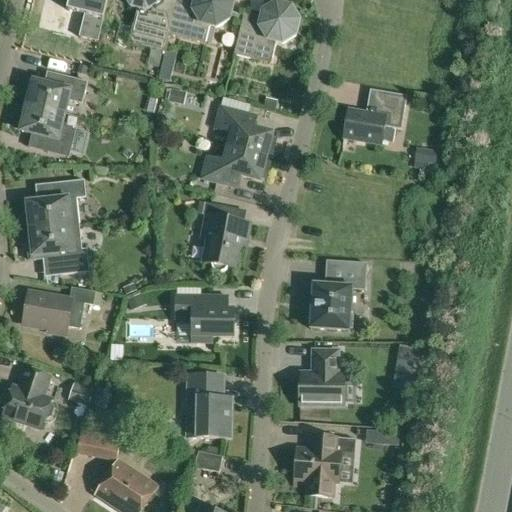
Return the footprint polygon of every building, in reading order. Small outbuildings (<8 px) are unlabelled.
[(103,20),(107,0),(68,0),(66,11),(85,15),(79,37),(98,42),(103,20)] [(164,53),(168,36),(177,0),(125,0),(129,8),(136,9),(128,44),(164,53)] [(204,44),(208,27),(215,29),(229,20),(233,5),(229,0),(194,0),(194,3),(182,0),(177,0),(168,36),(204,44)] [(262,12),(261,19),(243,15),(233,56),(270,65),(275,43),(282,45),(295,37),(299,22),(291,8),(276,4),(262,12)] [(163,59),(158,80),(171,83),(175,62),(163,59)] [(26,94),(24,105),(64,115),(67,102),(82,106),(87,83),(64,77),(61,89),(33,82),(31,91),(26,94)] [(168,104),(184,107),(187,94),(171,90),(168,104)] [(341,148),(343,149),(344,139),(380,146),(383,128),(400,131),(406,97),(369,91),(365,114),(348,111),(341,148)] [(266,99),(263,109),(276,112),(278,102),(266,99)] [(45,153),(69,159),(76,131),(61,127),(64,115),(24,105),(21,115),(24,120),(21,133),(49,139),(45,153)] [(230,134),(227,148),(266,159),(267,154),(271,155),(275,140),(271,139),(273,134),(248,128),(251,117),(220,108),(214,130),(230,134)] [(207,158),(201,180),(232,188),(235,176),(260,183),(261,178),(265,179),(269,164),(265,163),(266,159),(227,148),(223,163),(207,158)] [(423,164),(436,165),(436,164),(440,165),(441,154),(437,153),(437,152),(425,151),(423,164)] [(28,217),(29,231),(79,225),(76,200),(86,199),(84,182),(53,185),(54,197),(22,200),(24,217),(28,217)] [(202,216),(206,217),(204,231),(209,232),(203,264),(211,266),(212,270),(216,272),(220,273),(224,272),(227,269),(235,270),(241,238),(246,239),(249,225),(226,220),(228,209),(204,204),(202,216)] [(82,251),(79,225),(29,231),(31,245),(27,245),(29,262),(55,259),(59,262),(60,277),(89,273),(86,251),(82,251)] [(309,332),(350,334),(351,330),(353,330),(354,317),(351,317),(353,291),(366,292),(367,265),(327,263),(325,285),(312,284),(309,332)] [(123,289),(126,297),(138,292),(135,285),(123,289)] [(23,326),(29,327),(30,329),(42,331),(44,329),(49,330),(48,335),(65,338),(67,328),(80,331),(84,305),(93,307),(95,294),(72,290),(70,301),(29,294),(23,326)] [(127,301),(132,312),(146,306),(141,294),(127,301)] [(233,311),(227,311),(227,297),(175,297),(175,320),(191,321),(191,344),(212,344),(212,338),(233,338),(233,311)] [(416,350),(399,348),(397,362),(413,365),(416,350)] [(299,375),(299,406),(343,406),(344,375),(337,375),(337,353),(313,352),(313,366),(315,366),(315,375),(299,375)] [(43,399),(50,379),(25,370),(18,391),(13,389),(3,418),(41,431),(45,419),(47,419),(51,417),(54,409),(52,406),(50,405),(51,401),(43,399)] [(186,439),(230,440),(231,410),(226,410),(227,400),(217,399),(217,377),(188,376),(186,439)] [(76,380),(68,401),(88,409),(96,387),(76,380)] [(96,388),(90,408),(106,413),(113,393),(96,388)] [(82,431),(77,454),(116,462),(121,439),(82,431)] [(388,433),(387,447),(399,447),(400,434),(388,433)] [(309,437),(308,451),(297,450),(294,486),(295,486),(295,481),(305,481),(304,498),(335,500),(336,484),(338,484),(340,454),(354,455),(355,440),(309,437)] [(195,468),(219,473),(222,458),(198,453),(195,468)] [(142,511),(159,488),(157,487),(118,462),(95,497),(118,511),(142,511)]
